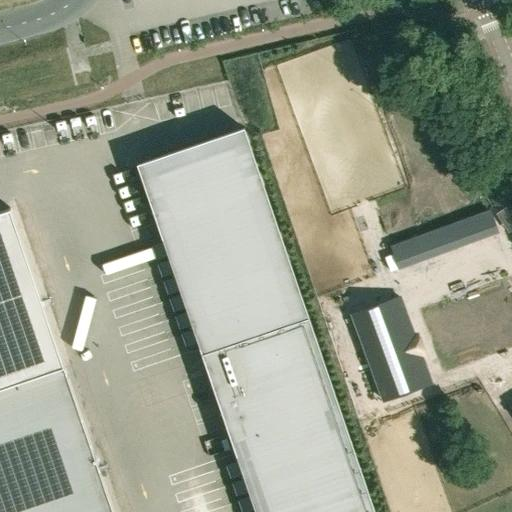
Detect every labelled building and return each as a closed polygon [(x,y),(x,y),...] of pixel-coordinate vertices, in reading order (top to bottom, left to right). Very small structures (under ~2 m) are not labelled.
[(255,511),(374,511),(244,128),(137,164),(255,511)] [(11,207),(0,210),(0,387),(65,366),(11,207)] [(495,234),(487,212),(388,249),(397,272),(495,234)] [(436,358),(511,340),(511,295),(505,264),(419,283),(436,358)] [(348,317),(382,405),(432,387),(422,361),(426,359),(417,335),(413,336),(398,298),(348,317)] [(114,511),(65,366),(0,387),(0,511),(114,511)]
